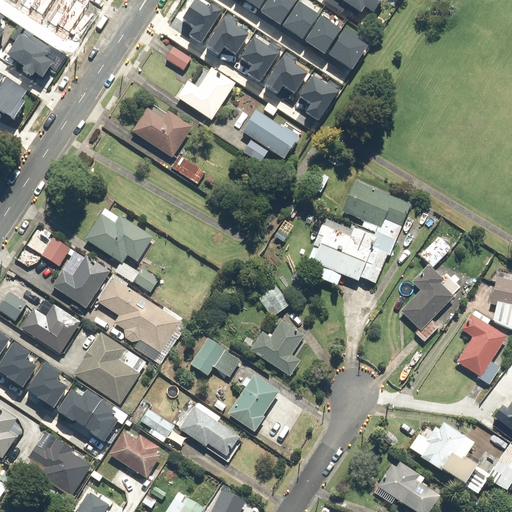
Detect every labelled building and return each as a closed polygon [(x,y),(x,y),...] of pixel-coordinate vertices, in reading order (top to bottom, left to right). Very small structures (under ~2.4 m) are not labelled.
[(33,7),(44,14),(53,0),(24,0),(22,4),(31,10),(33,7)] [(61,25),(72,32),(92,1),(91,0),(64,0),(50,22),(59,28),(61,25)] [(195,0),(194,0),(182,20),(194,28),(189,36),(202,44),(222,12),(211,5),(209,9),(195,0)] [(245,0),(259,9),(265,0),(245,0)] [(293,0),(269,0),(260,13),(279,25),(295,1),(293,0)] [(341,0),(363,14),(367,8),(376,14),(384,0),(341,0)] [(298,3),(282,27),(300,39),(316,15),(298,3)] [(228,51),(236,56),(249,36),(235,27),(237,24),(226,17),(206,48),(218,56),(224,48),(228,51)] [(321,18),(305,42),(323,54),(339,30),(321,18)] [(39,75),(44,79),(53,64),(45,59),(53,47),(20,26),(6,46),(12,50),(9,56),(25,67),(23,71),(36,80),(39,75)] [(330,56),(353,71),(368,49),(358,43),(360,39),(347,31),(330,56)] [(253,37),(240,57),(253,65),(248,73),(260,81),(280,49),(269,42),(267,46),(253,37)] [(175,47),(168,59),(185,70),(192,58),(175,47)] [(286,88),(294,93),(307,73),(293,64),(296,61),(285,54),(264,85),(277,93),(282,85),(286,88)] [(190,81),(179,97),(214,120),(238,84),(214,68),(200,88),(190,81)] [(0,86),(0,108),(15,118),(27,100),(23,98),(29,88),(7,75),(0,86)] [(313,77),(300,97),(313,105),(308,113),(320,121),(340,89),(329,82),(327,86),(313,77)] [(150,109),(135,132),(174,158),(195,127),(171,111),(165,119),(150,109)] [(286,128),(258,110),(244,131),(286,159),(301,136),(287,127),(286,128)] [(253,141),(245,152),(262,163),(269,152),(253,141)] [(208,173),(182,156),(174,167),(200,184),(208,173)] [(332,175),(320,170),(310,191),(322,197),(332,175)] [(413,204),(357,181),(344,212),(366,221),(362,230),(357,228),(353,236),(324,225),(310,258),(316,261),(315,262),(326,267),(321,278),(339,285),(344,274),(361,281),(363,277),(377,283),(388,255),(391,256),(413,204)] [(124,263),(130,255),(139,261),(155,237),(122,215),(117,223),(103,214),(87,239),(124,263)] [(55,237),(44,255),(61,266),(73,249),(55,237)] [(453,249),(441,237),(423,255),(435,267),(453,249)] [(77,252),(55,286),(89,308),(112,271),(88,255),(86,258),(77,252)] [(123,263),(117,271),(134,283),(140,274),(123,263)] [(414,282),(422,290),(402,311),(423,331),(456,296),(443,283),(446,280),(430,265),(414,282)] [(161,279),(144,268),(135,281),(152,292),(161,279)] [(511,279),(499,277),(493,304),(499,305),(495,322),(511,330),(511,279)] [(183,322),(115,278),(100,302),(120,316),(116,323),(126,329),(125,330),(127,338),(134,342),(141,341),(142,340),(163,353),(183,322)] [(259,295),(273,317),(292,305),(277,283),(259,295)] [(11,293),(0,308),(0,309),(17,320),(28,304),(11,293)] [(23,329),(62,354),(83,322),(56,304),(48,316),(36,308),(23,329)] [(493,362),(509,336),(473,314),(464,330),(475,337),(459,362),(480,375),(479,377),(490,384),(501,367),(493,362)] [(265,332),(252,350),(292,377),(303,361),(293,355),(306,335),(284,320),(273,337),(265,332)] [(183,322),(175,335),(179,338),(188,325),(183,322)] [(0,355),(11,338),(0,331),(0,355)] [(104,333),(76,374),(121,405),(142,373),(121,359),(127,349),(104,333)] [(210,375),(216,367),(232,377),(242,361),(227,350),(227,349),(210,338),(192,364),(210,375)] [(9,381),(21,389),(36,364),(29,360),(33,353),(15,341),(0,365),(0,369),(12,377),(9,381)] [(140,341),(136,348),(157,361),(161,354),(140,341)] [(40,403),(53,410),(67,386),(60,381),(65,374),(46,363),(30,390),(43,398),(40,403)] [(281,390),(256,374),(231,414),(257,431),(267,416),(265,415),(281,390)] [(72,389),(58,410),(84,427),(85,425),(101,400),(86,391),(82,396),(72,389)] [(101,400),(85,425),(93,430),(91,432),(103,440),(117,419),(114,416),(118,410),(101,400)] [(498,418),(493,425),(511,438),(511,401),(507,408),(503,405),(495,416),(498,418)] [(0,455),(4,458),(18,437),(10,432),(19,419),(0,406),(0,455)] [(242,436),(197,407),(182,429),(208,446),(210,444),(229,456),(242,436)] [(150,410),(143,421),(168,438),(176,426),(150,410)] [(442,471),(444,469),(468,485),(480,466),(478,465),(480,461),(469,454),(476,444),(445,424),(440,431),(437,429),(432,436),(428,441),(420,436),(411,449),(423,457),(422,459),(442,471)] [(124,430),(109,453),(147,476),(161,453),(157,451),(160,447),(140,434),(137,438),(124,430)] [(73,496),(92,465),(70,451),(73,447),(61,439),(54,450),(48,447),(47,449),(39,444),(30,458),(47,469),(42,477),(73,496)] [(511,442),(489,476),(509,490),(511,485),(511,442)] [(394,464),(380,486),(420,511),(432,511),(443,495),(423,483),(427,478),(401,462),(398,467),(394,464)] [(0,499),(8,486),(0,480),(0,499)] [(242,511),(247,502),(223,490),(212,511),(242,511)] [(103,511),(109,504),(90,492),(76,511),(69,511),(103,511)] [(203,511),(206,508),(180,492),(167,511),(203,511)] [(149,496),(144,502),(153,508),(157,501),(149,496)]
